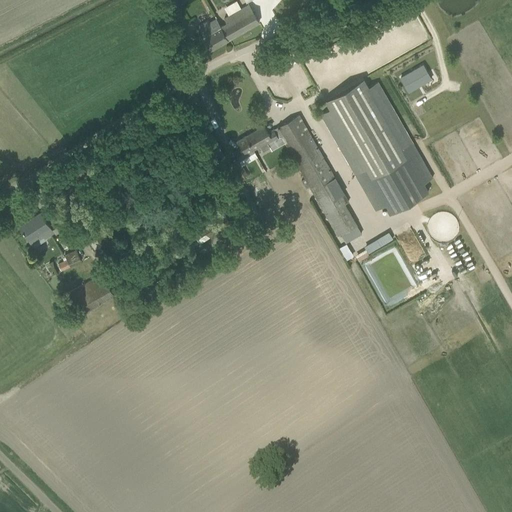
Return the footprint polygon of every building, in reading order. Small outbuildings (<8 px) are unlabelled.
[(228,39),(259,22),(254,13),(249,5),(225,18),(223,19),(225,23),(220,26),(228,39)] [(220,26),(216,19),(216,18),(208,22),(208,21),(198,27),(211,49),(228,39),(220,26)] [(400,77),(408,91),(430,78),(422,64),(400,77)] [(329,109),(320,114),(375,210),(384,205),(389,214),(428,192),(423,183),(432,178),(377,82),(368,87),(363,78),(324,100),(329,109)] [(299,115),(276,128),(281,136),(285,144),(287,148),(284,150),(287,155),(290,153),(305,178),(301,180),(306,189),(310,187),(322,208),(326,214),(338,236),(357,225),(345,203),(348,202),(339,185),(334,188),(330,180),(335,177),(304,123),(299,115)] [(236,151),(241,159),(254,152),(253,150),(259,146),(262,151),(269,147),(267,144),(278,138),(273,129),(268,132),(264,125),(251,132),(238,140),(242,147),(236,151)] [(243,168),(238,171),(243,179),(248,176),(243,168)] [(20,226),(25,234),(29,240),(49,227),(40,213),(20,226)] [(218,216),(191,229),(197,241),(223,228),(218,216)] [(82,227),(94,248),(108,240),(96,219),(82,227)] [(66,259),(58,263),(61,270),(81,261),(76,249),(64,255),(66,259)] [(366,249),(355,255),(358,261),(369,255),(366,249)] [(113,295),(100,274),(66,295),(78,315),(113,295)]
